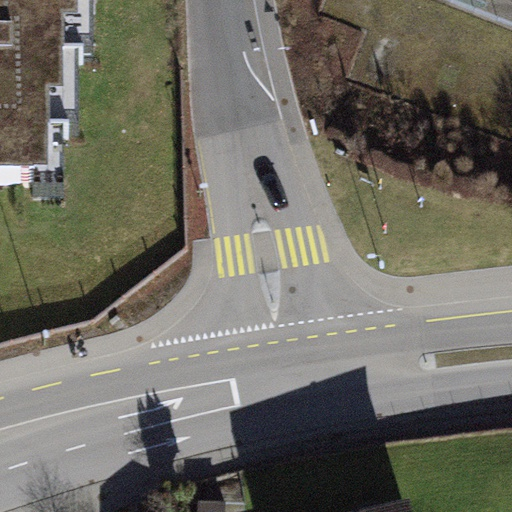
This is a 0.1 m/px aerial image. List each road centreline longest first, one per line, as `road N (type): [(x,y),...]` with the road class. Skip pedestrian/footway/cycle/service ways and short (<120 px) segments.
road 1 (residential): [(312,361),(244,132),(222,0)]
road 2 (secondary): [(0,478),(219,415),(312,361)]
road 3 (secondary): [(312,361),(229,361),(0,417)]
road 4 (secondary): [(511,348),(312,361)]
